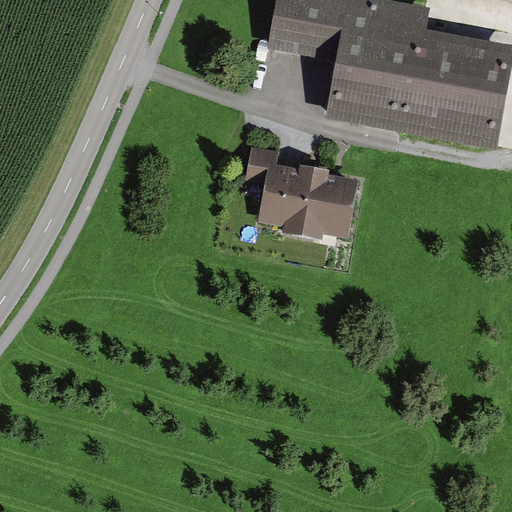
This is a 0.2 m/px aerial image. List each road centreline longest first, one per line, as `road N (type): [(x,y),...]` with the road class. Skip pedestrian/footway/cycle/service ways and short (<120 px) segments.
road 1 (track): [(511,168),(306,134),(123,61)]
road 2 (tertiary): [(0,304),(41,245),(151,0)]
